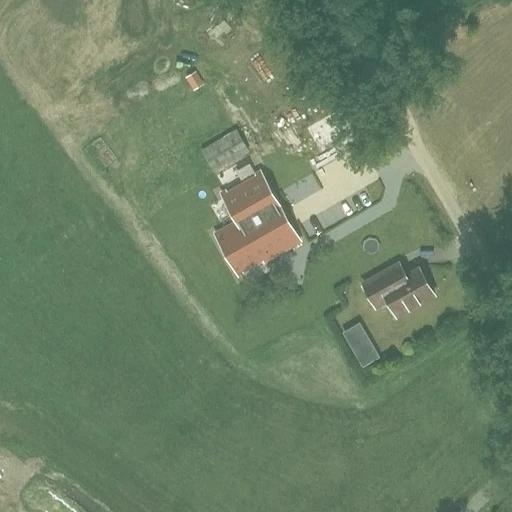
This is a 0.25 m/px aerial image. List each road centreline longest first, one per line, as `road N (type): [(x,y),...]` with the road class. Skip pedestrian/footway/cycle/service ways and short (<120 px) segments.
road 1 (unclassified): [(511,307),(410,135)]
road 2 (track): [(328,0),(410,135)]
